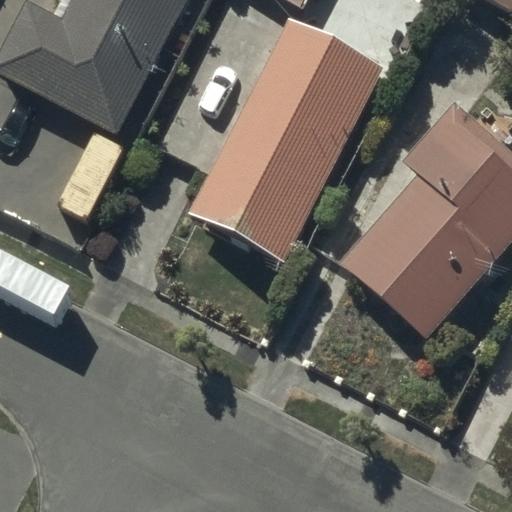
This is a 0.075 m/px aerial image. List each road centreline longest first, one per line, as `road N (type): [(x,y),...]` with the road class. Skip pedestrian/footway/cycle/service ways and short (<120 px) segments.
road 1 (residential): [(351,511),(163,415)]
road 2 (residential): [(163,415),(0,334)]
